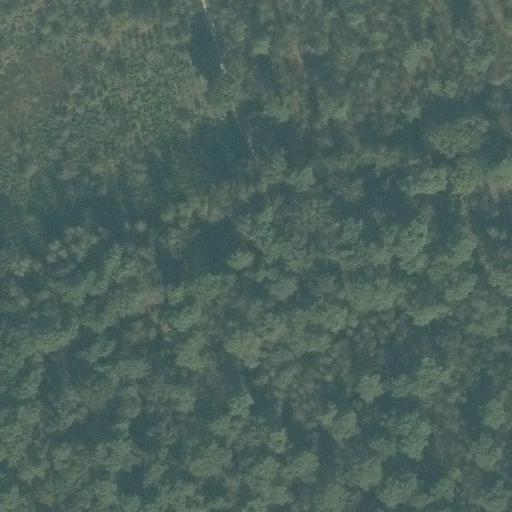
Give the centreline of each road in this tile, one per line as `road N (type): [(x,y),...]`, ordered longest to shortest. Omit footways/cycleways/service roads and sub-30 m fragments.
road 1 (track): [(268,205),(0,284)]
road 2 (track): [(511,138),(268,205)]
